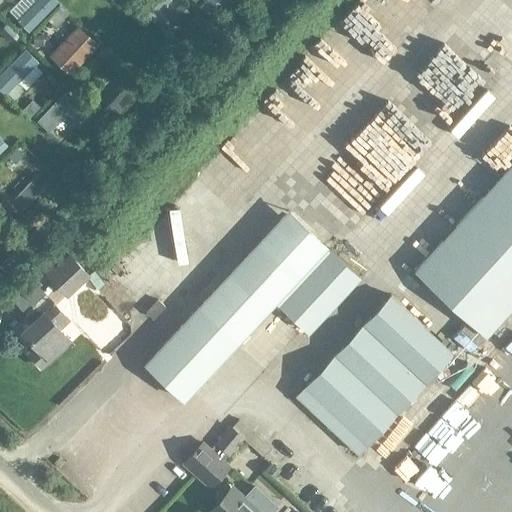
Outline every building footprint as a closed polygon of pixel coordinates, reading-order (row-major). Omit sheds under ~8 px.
[(28,30),(54,4),(50,0),(40,0),(19,21),(28,30)] [(148,0),(130,18),(141,28),(169,0),(148,0)] [(204,0),(202,2),(211,11),(221,0),(204,0)] [(221,22),(241,1),(240,0),(226,0),(213,14),(221,22)] [(190,13),(181,4),(170,15),(178,24),(190,13)] [(438,35),(429,44),(437,52),(475,12),(466,4),(437,35),(438,35)] [(78,24),(49,55),(70,75),(100,44),(78,24)] [(16,33),(9,27),(2,34),(8,40),(16,33)] [(43,36),(34,36),(34,47),(43,46),(43,36)] [(0,79),(9,88),(29,67),(20,58),(0,79)] [(416,62),(378,102),(386,109),(424,69),(416,62)] [(113,111),(138,86),(129,77),(105,103),(113,111)] [(67,112),(69,114),(80,124),(90,112),(65,89),(37,121),(49,132),(62,117),(67,112)] [(445,97),(438,104),(467,132),(474,125),(445,97)] [(22,110),(29,118),(40,108),(33,100),(22,110)] [(474,147),(490,132),(480,122),(464,137),(474,147)] [(445,150),(450,140),(436,132),(430,142),(445,150)] [(242,144),(229,162),(249,176),(253,172),(252,172),(262,158),(242,144)] [(14,165),(23,155),(15,148),(6,158),(14,165)] [(432,169),(419,167),(418,175),(446,181),(450,163),(433,160),(432,169)] [(511,307),(511,161),(478,198),(413,269),(486,336),(511,307)] [(0,186),(0,209),(12,221),(44,188),(33,177),(12,199),(0,186)] [(416,211),(432,197),(425,190),(409,204),(416,211)] [(402,208),(371,236),(380,246),(398,229),(402,234),(415,222),(402,208)] [(289,211),(159,352),(148,365),(184,398),(325,244),(289,211)] [(8,254),(0,263),(0,266),(15,280),(53,240),(37,226),(10,256),(8,254)] [(401,233),(385,247),(394,256),(409,242),(401,233)] [(328,248),(277,303),(308,332),(360,277),(328,248)] [(140,258),(153,273),(160,266),(147,251),(140,258)] [(90,277),(79,265),(70,254),(46,276),(67,298),(90,277)] [(30,272),(8,292),(20,304),(41,284),(30,272)] [(140,290),(127,299),(133,307),(146,298),(140,290)] [(426,326),(414,315),(390,293),(334,353),(294,396),(357,454),(453,351),(426,326)] [(45,312),(60,329),(70,319),(49,296),(28,316),(33,323),(45,312)] [(45,312),(33,323),(23,332),(35,346),(28,352),(41,366),(70,340),(60,329),(45,312)] [(490,381),(504,395),(511,386),(511,376),(503,368),(490,381)] [(214,442),(215,443),(228,454),(230,455),(245,436),(230,424),(214,442)] [(282,428),(261,438),(273,463),(294,453),(282,428)] [(384,472),(414,445),(406,436),(376,463),(384,472)] [(231,465),(224,459),(211,447),(203,439),(182,463),(210,489),(231,465)] [(215,443),(211,447),(224,459),(228,454),(215,443)] [(59,456),(54,462),(59,467),(65,461),(59,456)] [(273,465),(265,474),(273,481),(281,471),(273,465)] [(299,507),(312,491),(301,482),(287,498),(299,507)] [(258,511),(233,489),(211,511),(258,511)] [(299,510),(301,511),(314,511),(306,503),(299,510)]
